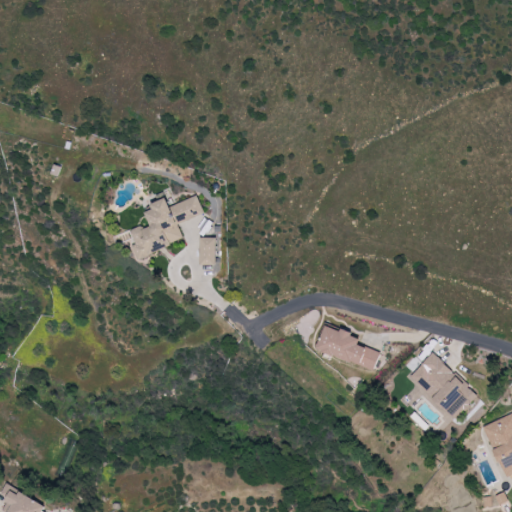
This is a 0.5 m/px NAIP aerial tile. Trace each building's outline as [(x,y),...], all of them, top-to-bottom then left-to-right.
[(139,258),(186,241),(180,224),(206,214),(200,197),(172,206),(170,199),(148,207),(154,224),(133,232),(137,245),(135,246),(139,258)] [(218,266),(219,238),(203,238),(202,265),(218,266)] [(321,347),(376,370),(383,352),(361,343),(364,337),(331,323),(321,347)] [(413,374),(454,417),(477,395),(437,352),(413,374)] [(511,414),(487,425),(511,482),(511,414)] [(5,511),(46,511),(50,504),(9,483),(3,495),(10,499),(4,511),(5,511)]
